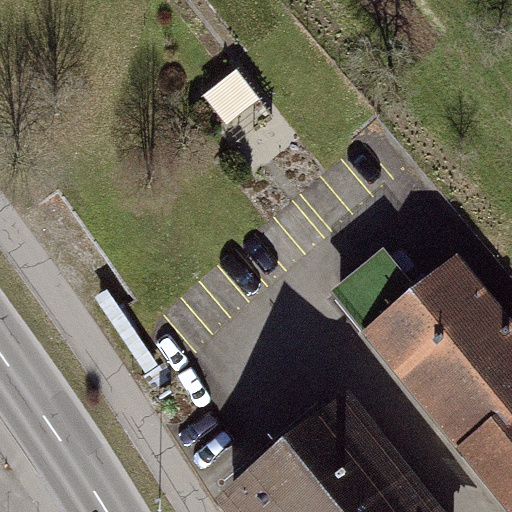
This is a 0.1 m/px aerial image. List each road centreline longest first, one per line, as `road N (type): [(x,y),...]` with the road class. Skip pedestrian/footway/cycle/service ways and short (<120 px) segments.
road 1 (unknown): [(144,430),(389,228),(428,217),(511,293)]
road 2 (secondary): [(104,511),(0,356)]
